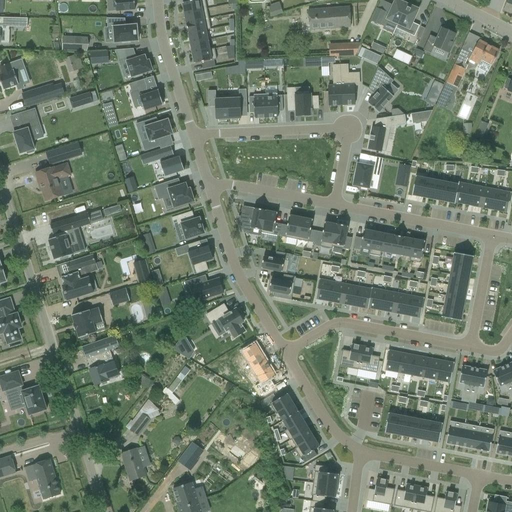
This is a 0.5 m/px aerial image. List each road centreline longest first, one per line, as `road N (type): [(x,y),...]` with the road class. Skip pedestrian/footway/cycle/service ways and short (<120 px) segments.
road 1 (unclassified): [(105,511),(0,177)]
road 2 (residential): [(193,135),(348,129),(334,204)]
road 3 (residential): [(284,352),(341,322),(470,347)]
road 4 (residential): [(210,188),(240,278),(284,352)]
road 5 (residential): [(334,204),(492,235)]
road 6 (residential): [(157,0),(193,135)]
road 7 (residential): [(210,188),(334,204)]
road 8 (residential): [(284,352),(326,420),(359,450)]
road 9 (residential): [(359,450),(479,475)]
